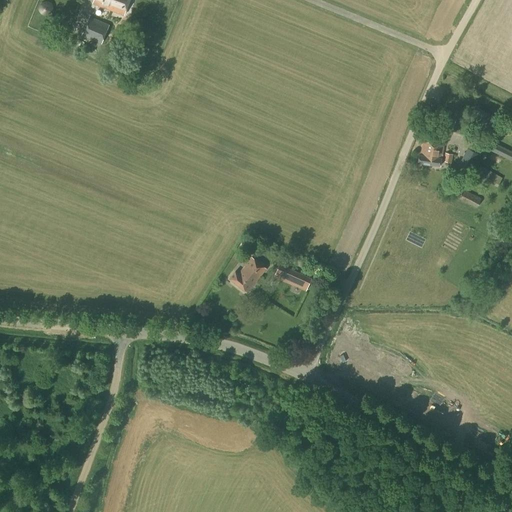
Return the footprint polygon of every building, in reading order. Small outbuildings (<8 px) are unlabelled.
[(93,0),(92,3),(111,10),(114,0),(93,0)] [(114,0),(111,10),(123,14),(128,0),(114,0)] [(101,44),(109,25),(89,17),(81,36),(101,44)] [(487,131),(495,116),(475,106),(467,120),(487,131)] [(440,167),(444,145),(422,141),(420,155),(419,155),(418,163),(440,167)] [(502,156),(506,149),(494,143),(491,150),(502,156)] [(468,175),(479,154),(468,149),(457,169),(468,175)] [(497,188),(502,178),(476,163),(470,173),(497,188)] [(476,208),(481,199),(464,190),(459,198),(476,208)] [(248,291),(266,269),(251,257),(238,274),(235,271),(230,277),(248,291)] [(306,290),(311,279),(280,265),(275,276),(306,290)]
